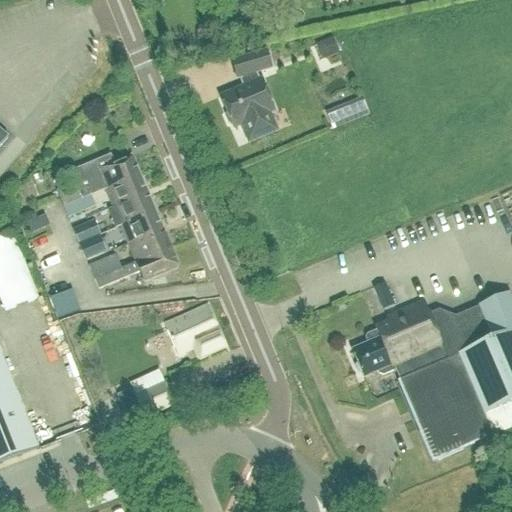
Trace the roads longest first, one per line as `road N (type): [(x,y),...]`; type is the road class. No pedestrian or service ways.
road 1 (tertiary): [(263,449),(277,423),(271,372),(118,0)]
road 2 (unclassified): [(0,506),(195,437)]
